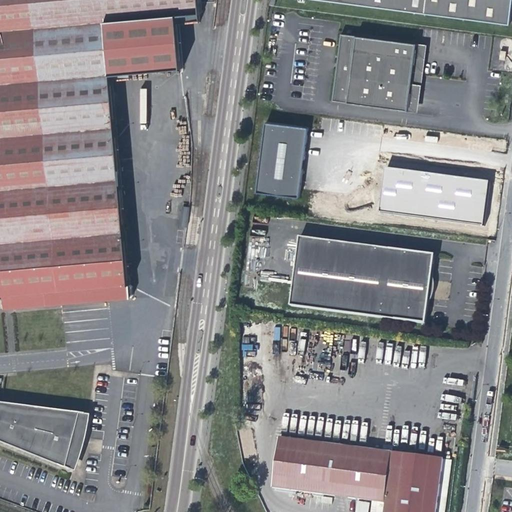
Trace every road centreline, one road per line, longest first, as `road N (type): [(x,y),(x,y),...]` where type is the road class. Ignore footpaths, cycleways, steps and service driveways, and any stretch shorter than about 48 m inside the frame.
road 1 (residential): [(188,436),(252,0)]
road 2 (residential): [(237,0),(187,383),(188,436)]
road 3 (residential): [(473,511),(511,220)]
